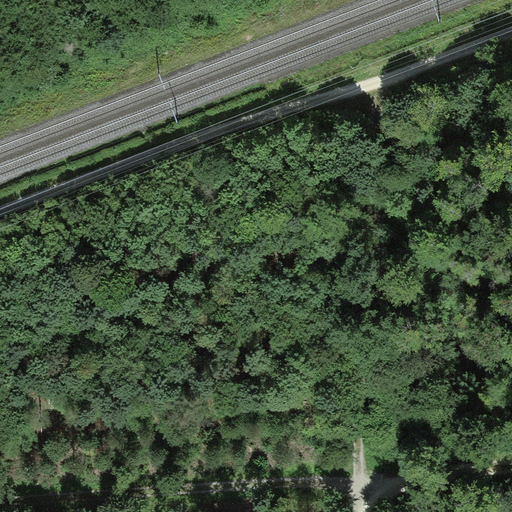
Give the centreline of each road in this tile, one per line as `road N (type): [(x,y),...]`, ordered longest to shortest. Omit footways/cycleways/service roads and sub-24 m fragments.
road 1 (track): [(0,211),(511,30)]
road 2 (track): [(373,83),(357,483)]
road 3 (track): [(357,483),(0,506)]
road 4 (track): [(511,472),(357,483)]
